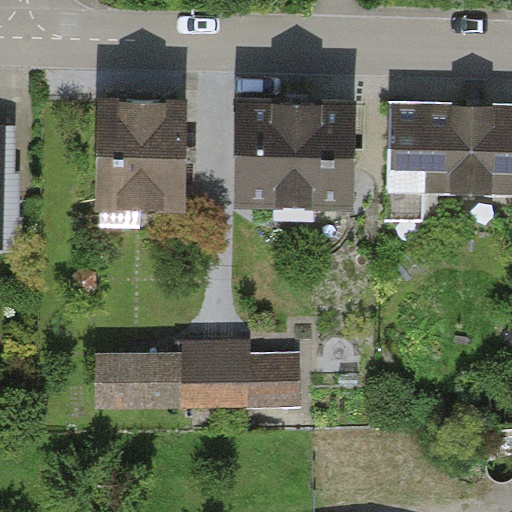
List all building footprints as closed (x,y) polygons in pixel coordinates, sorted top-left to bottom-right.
[(191,100),(94,99),(93,216),(189,217),(191,100)] [(360,103),(237,102),(235,209),(358,211),(360,103)] [(511,108),(394,108),(393,195),(511,196),(511,108)] [(15,127),(0,127),(0,251),(15,252),(15,127)] [(258,344),(258,328),(203,330),(206,398),(307,394),(305,342),(258,344)] [(184,392),(184,331),(101,331),(101,391),(184,392)]
